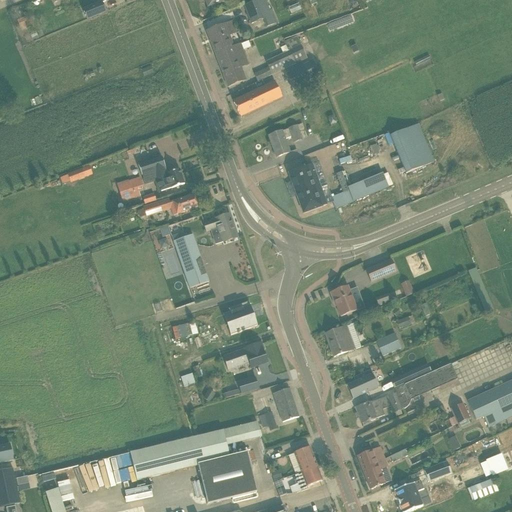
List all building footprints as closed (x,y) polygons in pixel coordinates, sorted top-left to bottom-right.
[(263,20),(266,27),(277,23),(272,10),(270,11),(265,0),(262,0),(244,7),(251,25),(263,20)] [(82,9),(87,20),(106,12),(101,1),(82,9)] [(206,32),(215,54),(232,46),(233,46),(229,36),(236,34),(232,22),(206,32)] [(288,51),(294,63),(306,57),(297,36),(284,42),(285,44),(289,51),(288,51)] [(232,46),(215,54),(228,87),(237,84),(246,80),(241,68),(249,65),(243,50),(241,44),(241,43),(233,46),(232,46)] [(349,49),(353,56),(360,52),(356,45),(349,49)] [(255,75),(258,81),(294,63),(288,51),(266,62),(268,68),(255,75)] [(414,62),(416,66),(431,59),(429,55),(414,62)] [(294,89),(320,74),(312,60),(286,75),(294,89)] [(151,67),(141,71),(143,77),(154,73),(151,67)] [(242,98),(233,102),(240,117),(249,113),(267,105),(282,98),(274,82),(260,89),(242,98)] [(390,135),(407,174),(434,163),(418,124),(390,135)] [(269,137),(277,157),(290,153),(285,140),(291,137),(293,143),(303,140),(297,125),(288,129),(288,130),(269,137)] [(356,158),(373,153),(369,142),(353,147),(356,158)] [(162,157),(138,165),(142,175),(156,171),(160,181),(155,182),(158,193),(184,184),(179,170),(167,174),(162,157)] [(303,214),(326,205),(312,165),(297,170),(296,168),(290,170),(290,173),(288,173),(303,214)] [(71,184),(86,178),(82,169),(67,175),(71,184)] [(330,198),(335,210),(389,188),(383,173),(347,188),(341,172),(335,174),(342,193),(330,198)] [(143,187),(140,177),(128,181),(130,187),(119,191),(122,199),(133,196),(131,191),(137,189),(143,187)] [(142,198),(144,204),(155,200),(154,195),(142,198)] [(143,207),(146,218),(171,210),(173,216),(197,208),(193,195),(170,203),(168,199),(143,207)] [(210,231),(215,245),(237,238),(229,215),(203,223),(206,232),(210,231)] [(171,235),(168,226),(159,229),(162,238),(171,235)] [(208,282),(192,235),(185,238),(184,233),(172,237),(190,289),(208,282)] [(366,271),(371,282),(396,272),(391,260),(366,271)] [(468,272),(486,314),(494,311),(476,269),(468,272)] [(399,289),(403,299),(414,294),(409,281),(401,285),(402,287),(399,289)] [(347,287),(330,293),(333,303),(335,307),(336,307),(340,317),(364,308),(359,295),(351,298),(347,287)] [(378,306),(391,301),(388,294),(376,299),(378,306)] [(416,300),(405,305),(405,306),(406,308),(409,307),(409,309),(418,305),(416,300)] [(250,306),(223,315),(223,316),(224,315),(228,325),(227,326),(228,326),(231,335),(230,335),(230,336),(257,326),(256,326),(252,317),(253,317),(253,316),(252,316),(249,307),(250,306)] [(398,308),(393,313),(397,317),(402,311),(398,308)] [(408,317),(396,322),(399,330),(411,325),(411,324),(414,323),(412,317),(409,318),(408,317)] [(196,323),(172,326),(174,338),(198,335),(196,323)] [(325,334),(334,357),(361,347),(352,324),(325,334)] [(376,342),(382,356),(401,348),(395,334),(376,342)] [(223,357),(227,369),(249,362),(251,369),(265,364),(267,363),(266,360),(263,351),(264,350),(263,346),(261,345),(260,344),(223,357)] [(371,403),(356,408),(358,413),(359,417),(362,424),(370,421),(371,421),(375,420),(375,419),(376,418),(377,418),(374,410),(381,407),(391,404),(394,412),(402,409),(404,409),(407,407),(408,406),(409,404),(410,402),(410,400),(412,399),(414,403),(420,400),(418,397),(457,380),(450,365),(447,366),(433,373),(394,390),(396,394),(378,400),(371,403)] [(427,365),(400,377),(404,385),(431,372),(427,365)] [(198,366),(193,368),(196,378),(202,377),(198,366)] [(355,382),(346,386),(348,386),(354,399),(352,399),(352,400),(378,388),(377,388),(376,386),(378,385),(371,370),(353,378),(355,382)] [(183,386),(195,383),(192,373),(180,376),(183,386)] [(255,378),(238,384),(241,394),(258,389),(255,378)] [(483,417),(489,428),(511,416),(511,380),(467,402),(475,420),(483,417)] [(272,394),(282,423),(299,418),(289,389),(272,394)] [(208,390),(203,399),(210,403),(215,394),(208,390)] [(238,390),(224,394),(226,398),(239,394),(238,390)] [(451,419),(454,425),(457,424),(457,425),(459,424),(468,420),(470,419),(463,403),(450,409),(454,418),(451,419)] [(258,417),(262,429),(268,427),(270,431),(277,429),(271,413),(258,417)] [(189,439),(130,453),(136,477),(137,481),(198,466),(207,504),(257,492),(247,453),(229,457),(227,446),(261,438),(257,422),(194,438),(189,439)] [(447,440),(453,452),(461,449),(455,437),(447,440)] [(0,463),(14,460),(11,444),(0,446),(0,463)] [(301,473),(302,476),(318,470),(309,447),(294,453),(301,473)] [(357,457),(363,471),(377,466),(376,463),(385,460),(380,448),(372,451),(357,457)] [(403,450),(391,456),(394,462),(406,456),(403,450)] [(486,462),(480,464),(485,477),(491,475),(492,476),(507,470),(501,454),(485,461),(486,462)] [(363,471),(370,490),(385,484),(380,470),(387,467),(385,460),(376,463),(377,466),(363,471)] [(446,462),(424,471),(428,482),(451,474),(446,462)] [(0,471),(0,505),(0,508),(22,503),(14,468),(0,471)] [(70,470),(46,473),(48,484),(72,481),(70,470)] [(298,484),(301,492),(307,490),(306,487),(322,481),(318,470),(302,476),(301,473),(295,475),(297,480),(294,481),(296,485),(298,484)] [(272,473),(274,481),(282,479),(279,471),(272,473)] [(112,483),(114,488),(135,481),(133,476),(112,483)] [(493,479),(467,489),(472,502),(498,492),(493,479)] [(274,482),(280,497),(286,494),(281,480),(274,482)] [(420,481),(394,491),(402,511),(407,511),(423,506),(417,492),(424,489),(420,481)] [(65,511),(58,488),(45,492),(51,511),(65,511)]
